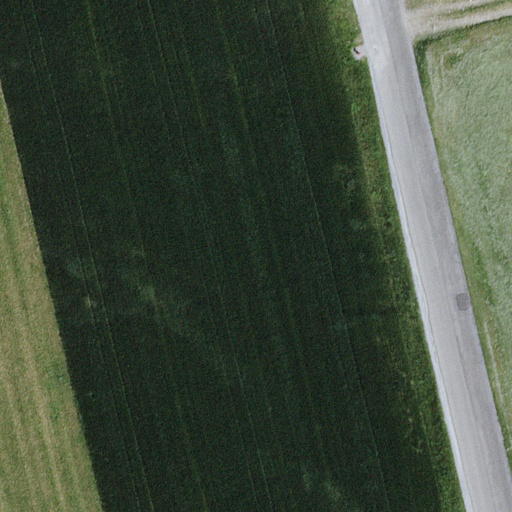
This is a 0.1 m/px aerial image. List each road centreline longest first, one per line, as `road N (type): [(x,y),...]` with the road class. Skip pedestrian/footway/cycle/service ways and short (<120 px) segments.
road 1 (residential): [(377,0),(494,511)]
road 2 (track): [(387,39),(511,16)]
